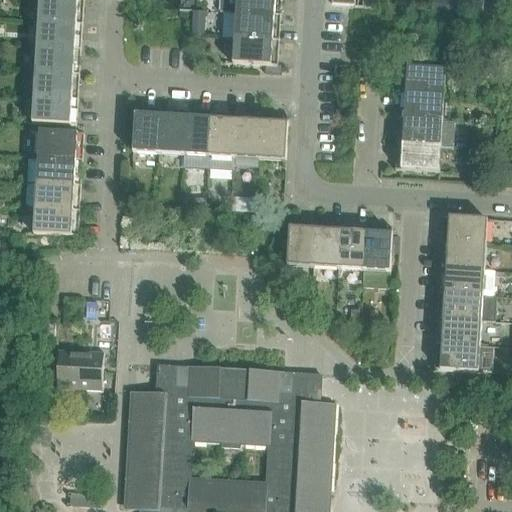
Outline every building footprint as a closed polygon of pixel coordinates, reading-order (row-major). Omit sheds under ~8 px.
[(65,0),(40,0),(39,24),(83,26),(84,1),(65,0)] [(281,0),(237,0),(236,15),(281,18),(281,0)] [(236,15),(235,40),(279,43),(281,18),(236,15)] [(39,24),(37,49),(81,51),(83,26),(39,24)] [(279,43),(235,40),(233,66),(278,69),(279,43)] [(37,49),(36,74),(80,77),(81,51),(37,49)] [(402,70),(400,96),(444,99),(446,72),(402,70)] [(36,74),(34,99),(78,102),(80,77),(36,74)] [(444,99),(400,96),(399,121),(443,124),(444,99)] [(78,102),(34,99),(33,125),(77,128),(78,102)] [(133,155),(159,156),(162,112),(136,111),(133,155)] [(159,156),(184,158),(187,114),(162,112),(159,156)] [(187,114),(184,158),(184,170),(209,171),(212,115),(187,114)] [(209,171),(234,173),(235,161),(237,117),(212,115),(209,171)] [(235,161),(260,162),(263,118),(237,117),(235,161)] [(263,118),(260,162),(286,164),(289,120),(263,118)] [(397,146),(441,149),(453,150),(455,124),(443,124),(399,121),(397,146)] [(40,134),(39,160),(82,163),(84,136),(40,134)] [(441,149),(397,146),(396,172),(440,175),(441,149)] [(39,160),(37,185),(81,188),(82,163),(39,160)] [(37,185),(35,210),(79,213),(81,188),(37,185)] [(79,213),(35,210),(34,236),(78,239),(79,213)] [(444,219),(442,245),(486,248),(488,222),(444,219)] [(288,268),(314,270),(317,226),(291,224),(288,268)] [(342,227),(317,226),(314,270),(339,271),(342,227)] [(339,271),(364,273),(367,229),(342,227),(339,271)] [(367,229),(364,273),(390,274),(393,230),(367,229)] [(441,271),(485,273),(486,248),(442,245),(441,271)] [(441,271),(439,296),(483,298),(485,273),(441,271)] [(438,321),(482,323),(496,324),(497,299),(483,298),(439,296),(438,321)] [(480,349),(482,323),(438,321),(436,346),(480,349)] [(436,346),(435,372),(479,375),(480,349),(436,346)] [(57,391),(80,393),(82,354),(59,353),(57,391)] [(82,354),(80,393),(103,394),(105,355),(82,354)] [(328,466),(333,452),(329,437),(335,423),(331,408),(331,407),(320,406),(321,395),(322,378),(284,376),(186,371),(158,369),(156,398),(135,396),(130,410),(134,427),(128,440),(132,455),(127,468),(130,483),(125,497),(128,511),(328,511),(329,509),(326,494),(331,480),(328,466)] [(98,499),(70,497),(70,508),(97,510),(98,499)]
